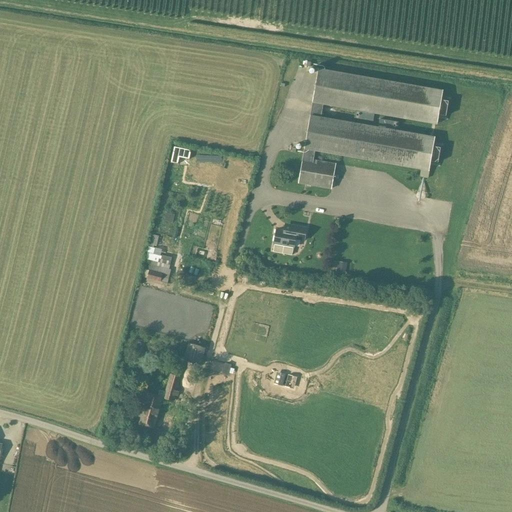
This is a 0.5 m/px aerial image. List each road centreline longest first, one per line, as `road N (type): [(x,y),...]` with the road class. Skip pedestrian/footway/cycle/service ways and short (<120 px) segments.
road 1 (unclassified): [(0,415),(348,511)]
road 2 (unclassified): [(380,511),(444,290)]
